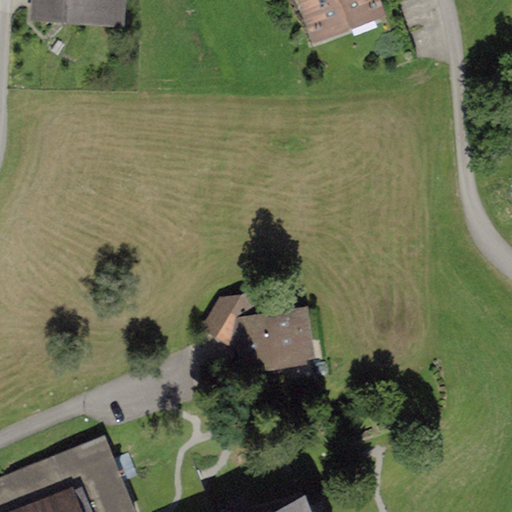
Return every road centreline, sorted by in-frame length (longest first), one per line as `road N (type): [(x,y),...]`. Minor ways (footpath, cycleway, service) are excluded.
road 1 (residential): [(511,265),(475,217),(443,0)]
road 2 (residential): [(0,120),(7,0)]
